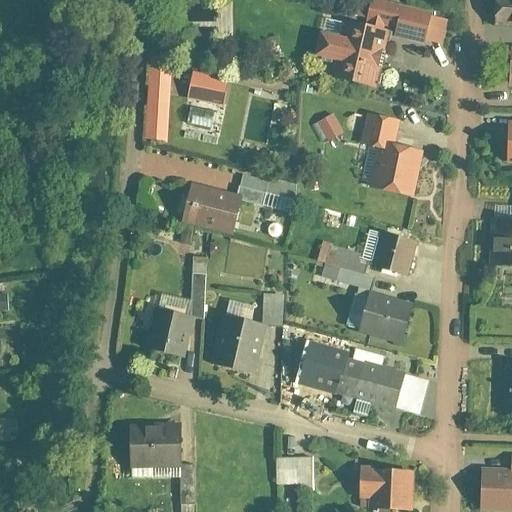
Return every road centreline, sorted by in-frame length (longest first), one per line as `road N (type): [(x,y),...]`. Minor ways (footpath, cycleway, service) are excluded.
road 1 (residential): [(450,449),(107,378),(139,0)]
road 2 (residential): [(450,449),(475,0)]
